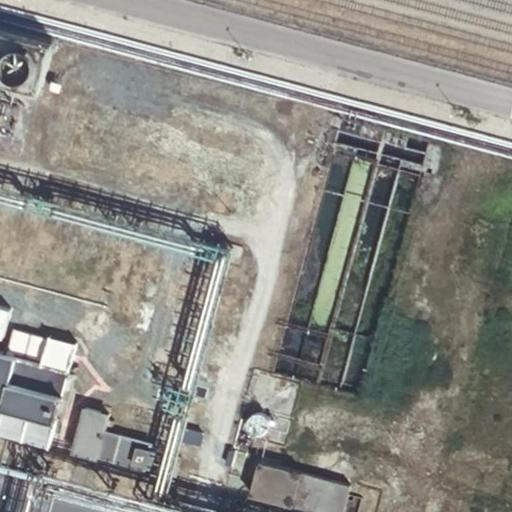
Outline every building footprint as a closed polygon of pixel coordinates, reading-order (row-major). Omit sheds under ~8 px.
[(49,49),(0,35),(0,87),(36,97),(49,49)] [(0,411),(7,387),(57,402),(73,347),(14,330),(5,361),(0,359),(0,411)] [(7,387),(0,411),(0,440),(45,454),(60,402),(57,402),(7,387)] [(106,420),(83,414),(69,467),(140,485),(141,481),(147,482),(153,456),(147,455),(149,449),(102,436),(106,420)] [(268,425),(268,422),(266,418),(264,416),(260,415),(257,415),(253,416),(251,419),(249,422),(249,426),(250,429),(252,432),(255,434),(259,434),(262,433),(265,432),(267,429),(268,425)] [(341,511),(347,492),(259,467),(249,501),(287,511),(341,511)]
